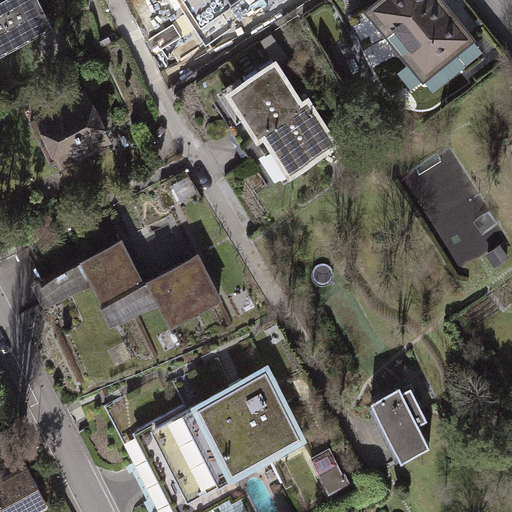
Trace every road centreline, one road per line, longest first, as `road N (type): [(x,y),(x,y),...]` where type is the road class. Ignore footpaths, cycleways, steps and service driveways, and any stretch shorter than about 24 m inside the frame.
road 1 (residential): [(115,0),(193,158),(370,460)]
road 2 (residential): [(100,511),(0,308)]
